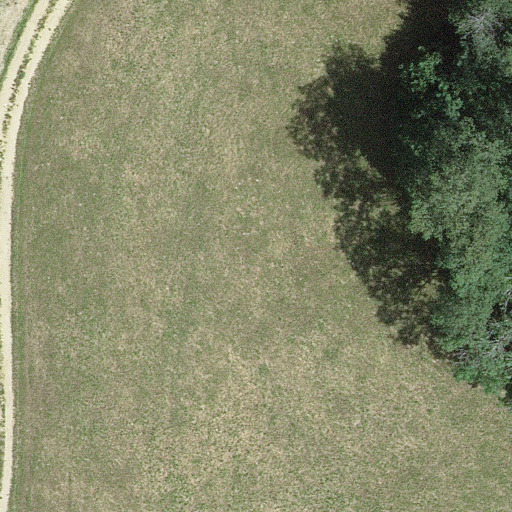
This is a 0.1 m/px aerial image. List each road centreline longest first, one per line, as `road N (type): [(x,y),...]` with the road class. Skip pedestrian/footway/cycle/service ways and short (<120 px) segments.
road 1 (track): [(1,511),(11,471),(0,316)]
road 2 (track): [(0,165),(26,54),(54,0)]
